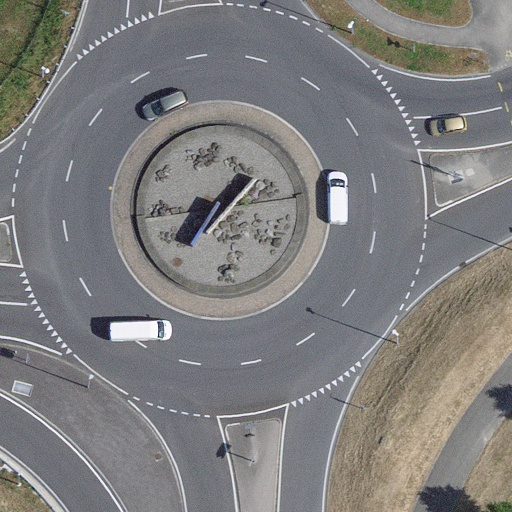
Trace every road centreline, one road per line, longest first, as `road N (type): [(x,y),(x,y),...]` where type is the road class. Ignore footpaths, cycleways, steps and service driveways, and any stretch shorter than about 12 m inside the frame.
road 1 (primary): [(356,287),(375,231),(372,173),(328,97)]
road 2 (primary): [(304,511),(335,316)]
road 3 (primary): [(511,104),(451,113),(328,97)]
road 4 (primary): [(165,356),(225,366),(256,362),(335,316)]
road 5 (primary): [(272,63),(196,55),(148,71),(108,101)]
road 6 (primary): [(356,287),(511,208)]
road 7 (primary): [(75,150),(64,223),(76,271),(102,313)]
road 8 (primary): [(165,356),(210,511)]
road 9 (motorway): [(0,420),(52,459),(96,511)]
